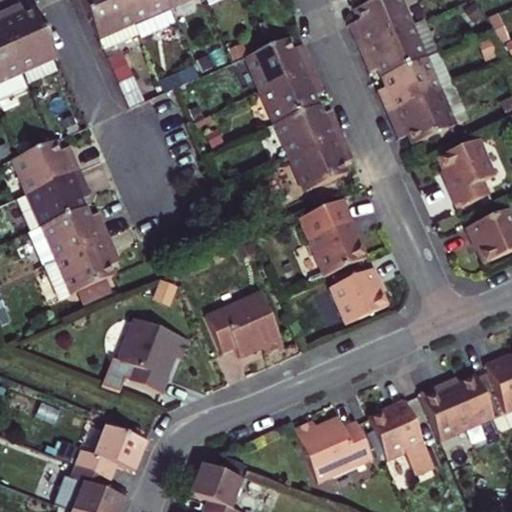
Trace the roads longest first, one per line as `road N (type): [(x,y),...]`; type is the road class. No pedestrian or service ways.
road 1 (residential): [(451,323),(313,0)]
road 2 (residential): [(451,323),(183,441)]
road 3 (residential): [(54,0),(106,122),(149,173)]
